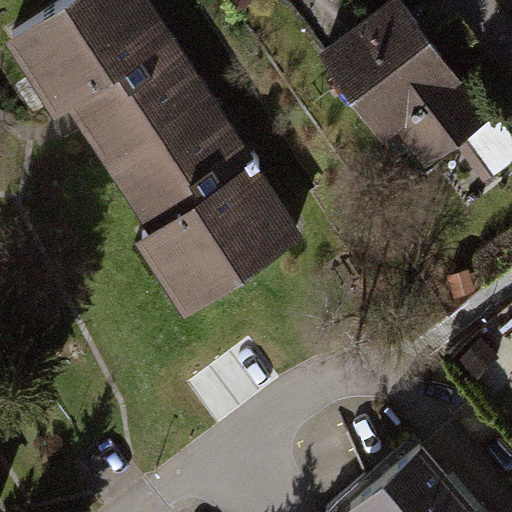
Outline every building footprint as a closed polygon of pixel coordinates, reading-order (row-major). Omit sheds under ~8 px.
[(119,164),(225,94),(163,0),(59,0),(15,29),(65,106),(76,99),(85,113),(119,164)] [(407,0),(394,0),(324,50),(389,139),(401,130),(429,168),(459,147),(485,184),(511,164),(511,133),(495,109),(489,113),(407,0)] [(313,227),(225,94),(119,164),(157,223),(145,231),(194,305),(313,227)] [(481,330),(459,348),(477,370),(499,352),(481,330)] [(452,511),(473,495),(422,433),(329,510),(331,511),(452,511)] [(0,511),(6,511),(13,508),(0,488),(0,511)] [(487,511),(473,495),(452,511),(487,511)]
